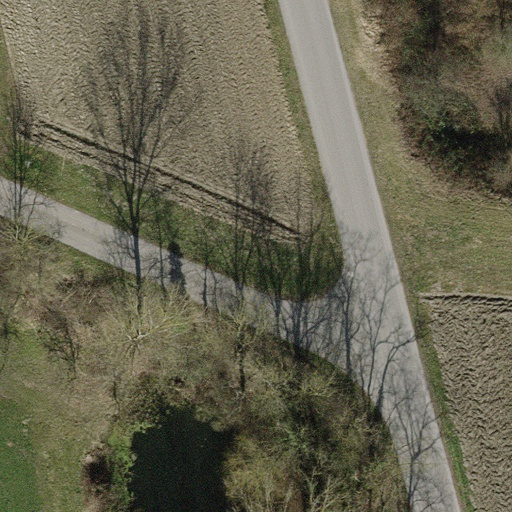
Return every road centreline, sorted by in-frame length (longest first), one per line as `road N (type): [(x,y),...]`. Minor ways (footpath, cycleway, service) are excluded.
road 1 (residential): [(304,0),(438,511)]
road 2 (track): [(0,193),(313,331),(384,321)]
